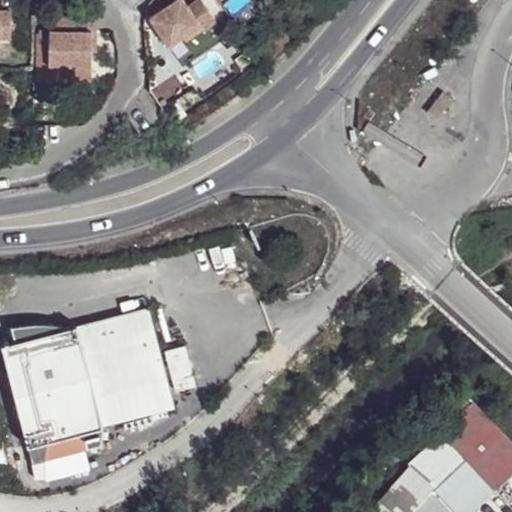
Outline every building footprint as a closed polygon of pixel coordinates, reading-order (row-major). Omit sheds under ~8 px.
[(183,0),(163,0),(145,13),(164,42),(197,20),(183,0)] [(183,0),(197,20),(199,23),(211,16),(200,0),(183,0)] [(72,25),(72,10),(45,10),(45,25),(72,25)] [(72,10),(72,25),(88,25),(87,46),(93,46),(93,10),(72,10)] [(72,25),(45,25),(44,61),(88,62),(87,46),(88,25),(72,25)] [(435,122),(451,101),(441,93),(425,114),(435,122)] [(2,340),(27,441),(46,437),(81,428),(84,445),(100,442),(103,422),(175,404),(150,303),(69,324),(54,321),(37,320),(11,321),(14,337),(2,340)] [(167,350),(178,389),(198,385),(187,344),(167,350)] [(452,425),(408,464),(434,493),(501,430),(465,392),(441,413),(452,425)] [(46,437),(27,441),(32,458),(46,455),(46,437)] [(368,511),(415,511),(425,501),(398,477),(368,511)]
